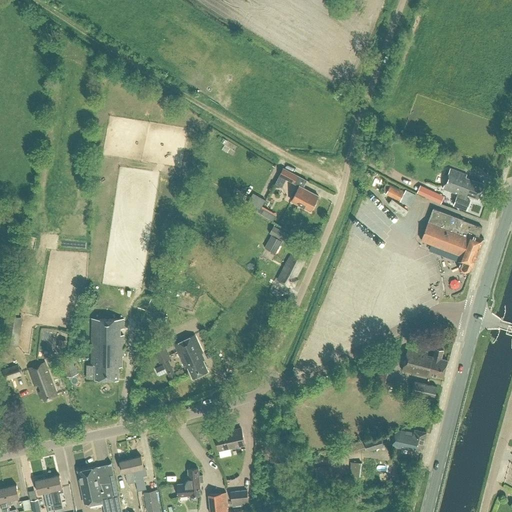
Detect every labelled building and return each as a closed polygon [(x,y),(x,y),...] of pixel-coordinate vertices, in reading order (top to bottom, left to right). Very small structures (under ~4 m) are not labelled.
[(279,175),(294,183),(298,175),(284,167),(279,175)] [(442,188),(468,197),(469,194),(479,198),(484,184),(466,177),(467,174),(450,168),(442,188)] [(400,201),(405,191),(391,184),(390,185),(386,182),(382,192),(400,201)] [(291,200),(311,210),(319,195),(300,185),(291,200)] [(410,206),(416,194),(406,189),(405,191),(400,201),(410,206)] [(425,196),(440,203),(444,196),(429,189),(425,196)] [(259,209),(265,200),(254,193),(248,202),(259,209)] [(466,210),(470,201),(457,196),(454,205),(466,210)] [(401,215),(404,210),(388,198),(384,204),(401,215)] [(431,213),(421,239),(444,248),(441,254),(450,257),(453,251),(460,254),(458,261),(460,261),(458,266),(460,270),(465,272),(470,270),(472,266),(473,267),(479,251),(484,238),(479,236),(483,226),(479,225),(464,219),(433,207),(431,213)] [(285,240),(288,234),(273,225),(270,232),(285,240)] [(270,239),(266,246),(266,248),(275,253),(282,241),(272,235),(270,239)] [(290,282),(294,285),(298,278),(296,277),(308,255),(295,248),(278,278),(289,284),(290,282)] [(23,316),(8,314),(3,342),(17,345),(23,316)] [(124,356),(124,335),(120,335),(120,327),(124,327),(124,319),(92,318),(91,364),(96,365),(96,378),(119,378),(119,356),(124,356)] [(209,370),(201,353),(203,352),(195,335),(174,344),(185,368),(188,367),(193,378),(209,370)] [(152,345),(160,362),(170,358),(162,340),(152,345)] [(433,356),(427,354),(428,351),(408,346),(402,370),(430,377),(431,374),(443,377),(448,359),(441,358),(443,349),(435,347),(433,356)] [(74,364),(74,361),(75,360),(74,356),(62,359),(67,377),(79,373),(76,364),(74,364)] [(163,363),(166,369),(170,378),(176,375),(169,360),(163,363)] [(58,395),(45,361),(29,367),(36,385),(39,384),(42,390),(39,391),(41,398),(44,397),(45,400),(58,395)] [(2,369),(6,380),(22,374),(18,363),(2,369)] [(391,370),(381,370),(381,383),(391,384),(391,370)] [(411,397),(433,402),(437,386),(414,381),(411,397)] [(215,434),(219,450),(245,444),(241,428),(215,434)] [(395,433),(392,445),(406,448),(405,450),(409,451),(410,448),(413,449),(412,453),(418,454),(419,450),(422,451),(426,433),(415,430),(414,433),(406,431),(406,433),(400,431),(395,433)] [(367,449),(384,445),(381,434),(364,439),(335,447),(338,457),(367,449)] [(130,458),(135,481),(143,479),(141,468),(144,467),(141,455),(130,458)] [(135,481),(130,458),(120,460),(122,472),(125,471),(128,482),(135,481)] [(401,464),(361,461),(361,462),(351,461),(349,475),(352,475),(352,481),(359,482),(360,480),(365,481),(365,482),(376,483),(377,482),(399,484),(401,464)] [(84,502),(88,501),(89,506),(103,503),(104,511),(121,511),(118,495),(117,495),(111,463),(78,469),(84,502)] [(325,472),(324,464),(313,465),(314,472),(325,472)] [(199,475),(198,468),(188,469),(189,478),(186,483),(178,484),(179,496),(191,494),(191,495),(201,495),(200,482),(204,481),(203,474),(199,475)] [(59,474),(47,477),(51,494),(55,493),(54,489),(62,487),(59,474)] [(44,491),(48,509),(48,510),(54,508),(53,500),(51,494),(47,477),(35,480),(38,492),(44,491)] [(16,484),(4,487),(8,504),(12,503),(11,498),(19,497),(16,484)] [(0,500),(1,501),(3,511),(10,511),(10,510),(8,504),(4,487),(0,487),(0,500)] [(144,492),(148,511),(160,511),(156,489),(144,492)] [(232,503),(248,501),(247,490),(231,491),(232,503)] [(61,494),(65,507),(72,505),(68,491),(61,494)] [(222,511),(220,492),(209,493),(210,511),(222,511)] [(40,511),(38,498),(37,499),(31,500),(33,511),(40,511)] [(27,499),(21,500),(23,510),(29,509),(27,499)] [(53,500),(54,508),(61,507),(59,499),(53,500)]
